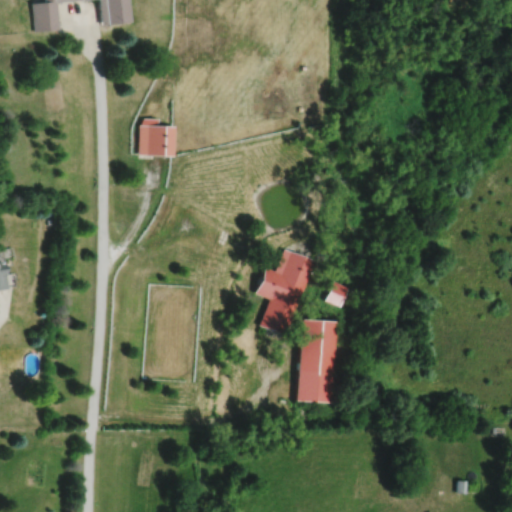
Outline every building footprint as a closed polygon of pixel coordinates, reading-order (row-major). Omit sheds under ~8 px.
[(28,2),(31,30),(31,31),(56,28),(53,2),(69,0),(94,0),(97,25),(125,23),(122,0),(41,0),(42,1),(28,2)] [(137,122),(136,151),(136,152),(168,153),(170,153),(170,152),(171,123),(169,123),(152,122),(154,116),(141,116),(139,122),(137,122)] [(281,246),(272,269),(262,265),(252,291),(267,297),(256,323),(282,334),(312,259),(281,246)] [(330,279),(322,298),(337,305),(346,285),(330,279)] [(298,317),(294,399),(328,401),(328,400),(337,401),(338,384),(330,384),(333,319),(298,317)] [(454,479),(453,492),(464,492),(465,479),(454,479)]
